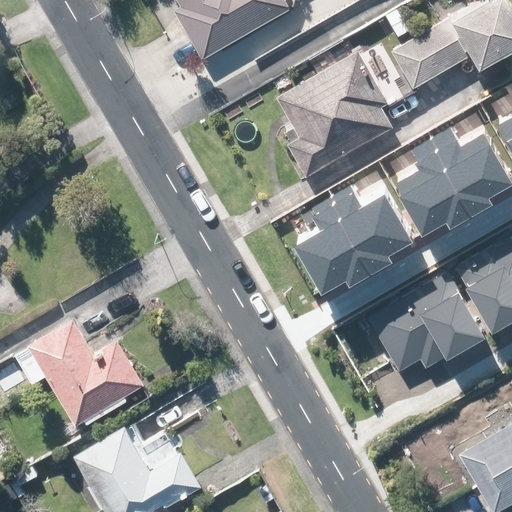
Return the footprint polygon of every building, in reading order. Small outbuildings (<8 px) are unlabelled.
[(165,0),(199,60),(289,10),(283,0),(165,0)] [(479,0),(387,53),(409,92),(462,61),(471,77),(511,53),(511,6),(508,0),(479,0)] [(379,111),(386,108),(401,99),(374,52),(359,61),(354,53),(272,100),(294,138),(281,145),(300,179),(313,172),(389,128),(379,111)] [(511,114),(495,124),(511,154),(511,84),(509,87),(511,92),(511,114)] [(489,197),(510,185),(483,137),(457,152),(444,129),(428,138),(471,216),(492,204),(489,197)] [(395,186),(422,234),(444,222),(448,228),(471,216),(428,138),(409,149),(422,171),(395,186)] [(390,258),(412,246),(385,198),(358,213),(346,190),(329,199),(372,277),(393,265),(390,258)] [(297,247),(324,295),(346,283),(349,289),(372,277),(329,199),(310,209),(323,232),(297,247)] [(455,290),(445,273),(365,318),(409,395),(511,336),(511,234),(452,268),(462,286),(455,290)] [(38,379),(56,369),(84,418),(152,380),(125,332),(102,345),(82,309),(37,334),(40,339),(21,350),(38,379)] [(208,480),(188,444),(161,459),(137,416),(83,447),(119,511),(168,511),(164,504),(208,480)] [(511,420),(455,453),(487,511),(489,511),(511,499),(511,420)]
